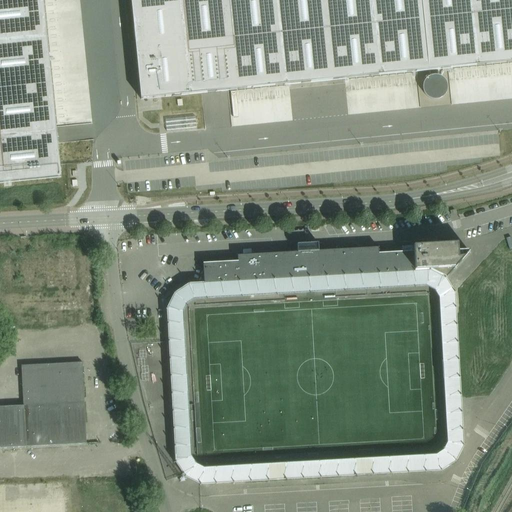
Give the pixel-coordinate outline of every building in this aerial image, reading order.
[(43,0),(0,0),(0,182),(60,177),(43,0)] [(511,0),(130,0),(140,99),(511,62),(511,0)] [(318,251),(317,243),(296,244),(297,252),(237,255),(237,261),(239,293),(426,283),(436,288),(445,277),(429,269),(414,270),(412,246),(403,247),(403,252),(378,253),(378,247),(318,251)] [(457,243),(412,245),(412,246),(414,270),(429,269),(445,277),(445,278),(469,252),(468,251),(466,253),(457,254),(457,243)] [(75,255),(0,257),(0,299),(76,297),(75,255)] [(239,293),(237,261),(202,263),(203,283),(204,295),(239,293)] [(204,295),(203,283),(189,284),(188,283),(188,284),(174,293),(173,293),(183,302),(192,296),(204,295)] [(0,447),(86,443),(82,375),(81,362),(20,365),(22,405),(0,406),(0,447)] [(178,447),(179,460),(179,461),(187,458),(187,456),(185,421),(184,421),(177,421),(178,447)] [(312,466),(289,467),(289,468),(289,475),(309,474),(338,472),(350,471),(350,464),(350,463),(332,464),(327,465),(312,466)] [(200,481),(199,484),(200,484),(215,483),(216,483),(232,482),(233,482),(232,471),(232,470),(202,472),(200,481)] [(62,511),(62,500),(4,503),(4,511),(62,511)]
